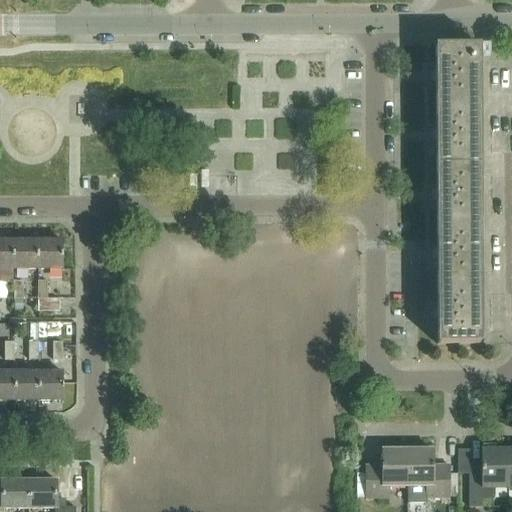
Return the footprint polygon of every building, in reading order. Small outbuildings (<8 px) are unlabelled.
[(436,107),(471,106),(480,106),(479,48),(435,48),(435,73),(430,73),(430,84),(435,84),(436,107)] [(480,166),(480,106),(471,106),(436,107),(436,132),(431,132),(431,137),(431,143),(436,143),(436,167),(480,166)] [(481,226),(480,166),(436,167),(436,192),(431,193),(431,204),(436,203),(437,227),(481,226)] [(482,286),(481,226),(437,227),(437,252),(432,252),(432,257),(432,263),(437,263),(437,287),(482,286)] [(14,242),(0,241),(0,269),(14,270),(14,242)] [(39,270),(39,242),(14,242),(14,270),(39,270)] [(63,242),(39,242),(39,270),(63,270),(63,242)] [(23,301),(23,283),(14,283),(14,301),(23,301)] [(38,283),(38,314),(60,313),(60,300),(47,300),(47,283),(38,283)] [(482,346),(482,286),(437,287),(437,311),(432,311),(432,322),(437,322),(438,347),(482,346)] [(15,301),(15,311),(23,311),(23,301),(15,301)] [(5,361),(15,361),(14,344),(5,344),(5,361)] [(29,344),(29,361),(39,361),(39,344),(29,344)] [(63,344),(53,344),(53,362),(63,362),(63,344)] [(14,374),(0,373),(0,402),(14,402),(14,374)] [(64,373),(39,374),(39,402),(64,402),(64,373)] [(39,402),(39,374),(14,374),(14,402),(39,402)] [(407,488),(407,452),(381,452),(382,468),(366,468),(366,475),(366,500),(390,500),(390,488),(407,488)] [(407,452),(407,488),(426,488),(426,500),(449,500),(449,467),(434,467),(434,452),(407,452)] [(494,492),(507,492),(507,452),(482,452),(482,467),(469,467),(469,508),(482,508),(482,500),(494,500),(494,492)] [(357,500),(366,500),(366,475),(357,475),(357,500)] [(29,510),(29,481),(1,481),(1,489),(0,488),(0,509),(1,509),(1,511),(29,510)] [(75,511),(76,509),(64,509),(64,500),(57,500),(57,481),(29,481),(29,510),(55,510),(54,511),(75,511)]
